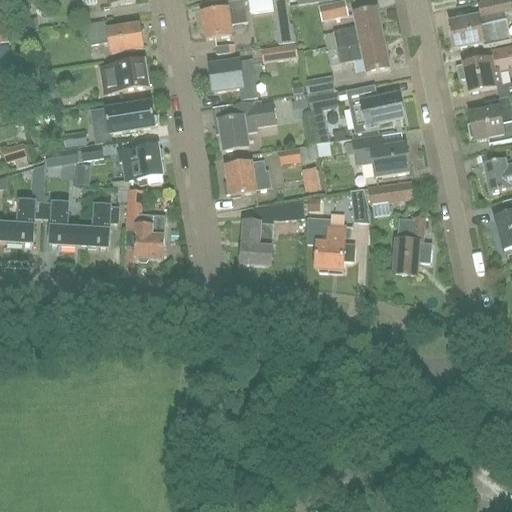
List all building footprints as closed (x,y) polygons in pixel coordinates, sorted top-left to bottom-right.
[(288,0),(273,0),(281,46),(295,44),(288,0)] [(333,2),(332,0),(289,0),(290,8),(298,7),(298,8),(333,2)] [(456,50),(483,44),(484,49),(511,43),(506,16),(511,14),(511,10),(511,9),(511,0),(501,0),(478,5),(481,19),(450,25),(456,50)] [(225,5),(226,11),(202,15),(207,42),(232,38),(230,28),(248,25),(244,2),(225,5)] [(349,19),(346,3),(319,8),(323,25),(349,19)] [(384,41),(378,11),(354,16),(357,29),(334,34),(338,51),(384,41)] [(37,19),(15,23),(17,35),(39,31),(37,19)] [(90,47),(110,44),(112,55),(143,50),(140,27),(108,32),(107,25),(87,28),(90,47)] [(338,51),(341,66),(364,61),(367,76),(390,71),(384,41),(338,51)] [(10,47),(0,49),(0,82),(18,78),(10,47)] [(228,47),(216,49),(217,57),(229,55),(228,47)] [(296,47),(262,52),(264,67),(277,65),(298,61),(296,47)] [(490,53),(491,61),(456,69),(456,70),(457,70),(459,80),(462,81),(466,80),(469,95),(502,88),(499,74),(508,72),(504,50),(490,53)] [(35,53),(16,55),(18,76),(37,74),(35,53)] [(241,62),(208,66),(213,97),(240,93),(242,105),(258,102),(253,63),(241,64),(241,62)] [(148,77),(146,64),(102,70),(102,71),(106,96),(150,89),(149,85),(152,85),(150,77),(148,77)] [(332,78),(305,83),(308,96),(334,91),(332,78)] [(302,84),(292,85),(293,96),(304,95),(302,84)] [(41,87),(25,90),(27,104),(44,101),(41,87)] [(338,109),(335,95),(309,100),(311,114),(338,109)] [(349,107),(355,132),(404,121),(399,97),(349,107)] [(308,100),(294,102),(297,120),(311,117),(308,100)] [(493,111),(469,116),(472,127),(469,127),(471,140),(474,139),(475,144),(488,141),(489,147),(511,142),(511,117),(508,101),(491,104),(493,111)] [(151,103),(90,113),(92,122),(106,120),(109,137),(154,130),(154,128),(158,125),(157,118),(153,116),(151,103)] [(254,108),(254,104),(223,109),(225,123),(219,124),(223,153),(249,149),(247,135),(258,133),(257,129),(277,126),(274,105),(254,108)] [(343,132),(333,135),(335,144),(345,142),(343,132)] [(88,146),(86,134),(64,138),(67,151),(88,146)] [(353,143),(357,167),(374,165),(376,180),(410,175),(405,147),(383,150),(381,138),(353,143)] [(23,146),(2,151),(5,165),(26,160),(23,146)] [(78,150),(78,156),(78,165),(104,161),(101,146),(78,150)] [(162,177),(163,177),(158,148),(119,154),(120,164),(123,163),(126,183),(151,179),(152,185),(163,183),(162,177)] [(281,168),(302,165),(300,151),(280,154),(281,168)] [(484,166),(490,196),(511,191),(511,190),(511,152),(510,152),(511,161),(505,162),(484,166)] [(56,153),(45,155),(46,164),(52,167),(58,166),(56,153)] [(318,166),(322,188),(338,186),(334,163),(318,166)] [(252,165),(226,169),(229,186),(225,187),(226,197),(230,196),(230,198),(256,194),(252,165)] [(42,169),(33,172),(32,184),(41,185),(42,169)] [(303,172),(307,195),(320,193),(316,170),(303,172)] [(371,208),(414,202),(411,183),(368,190),(371,208)] [(136,251),(136,260),(164,262),(165,238),(164,238),(166,219),(141,218),(143,195),(129,194),(127,232),(126,232),(125,251),(136,251)] [(338,195),(320,196),(321,208),(339,207),(338,195)] [(370,223),(366,195),(350,198),(354,225),(370,223)] [(48,198),(45,198),(44,205),(44,224),(52,225),(50,248),(80,250),(81,231),(68,230),(70,207),(48,205),(48,198)] [(6,227),(5,245),(34,247),(35,223),(44,224),(44,205),(20,203),(19,228),(6,227)] [(272,208),(271,223),(274,224),(281,224),(306,221),(304,205),(272,208)] [(511,215),(495,221),(505,252),(511,249),(511,206),(511,207),(511,211),(511,215)] [(81,231),(80,250),(109,251),(111,227),(119,227),(120,210),(96,208),(94,232),(81,231)] [(396,244),(394,276),(418,278),(418,265),(431,266),(432,246),(423,245),(425,221),(412,220),(412,222),(399,221),(397,244),(396,244)] [(433,221),(433,239),(444,238),(443,220),(433,221)] [(316,271),(320,271),(320,275),(329,275),(329,272),(343,272),(343,264),(355,265),(356,247),(344,246),(345,231),(330,231),(331,223),(308,221),(306,248),(317,249),(316,271)] [(242,248),(241,267),(271,269),(272,250),(259,249),(260,237),(273,238),(274,227),(274,226),(259,225),(257,224),(257,225),(244,225),(242,248)] [(171,232),(171,243),(179,243),(179,233),(171,232)]
